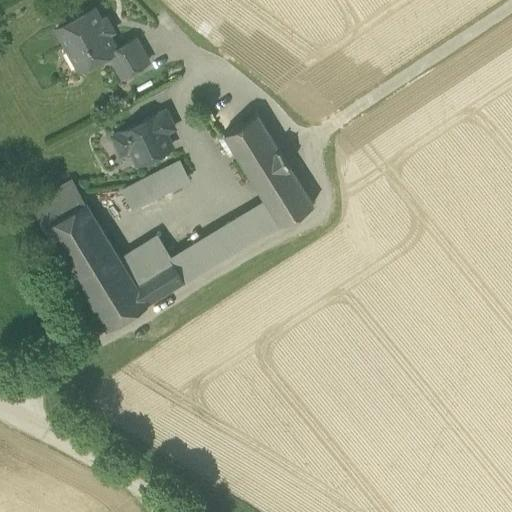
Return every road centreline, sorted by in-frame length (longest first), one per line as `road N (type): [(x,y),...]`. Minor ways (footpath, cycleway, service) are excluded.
road 1 (track): [(511,8),(303,149)]
road 2 (unclassified): [(183,511),(0,410)]
